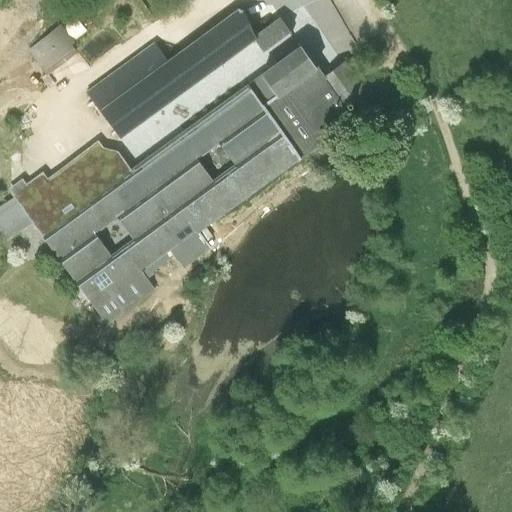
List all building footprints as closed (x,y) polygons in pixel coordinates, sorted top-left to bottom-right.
[(152,40),(86,91),(116,133),(255,38),(250,31),(235,2),(162,54),(152,40)] [(266,54),(253,63),(272,89),(311,61),(276,12),(250,31),(255,38),(266,54)] [(49,67),(56,77),(79,59),(70,47),(79,40),(65,23),(30,50),(46,70),(49,67)] [(351,117),(311,61),(272,89),(258,100),(298,155),(351,117)] [(38,232),(103,324),(156,286),(142,267),(298,155),(258,100),(246,83),(129,167),(38,232)] [(8,194),(38,232),(129,167),(116,147),(100,144),(94,138),(44,178),(40,173),(8,194)]
